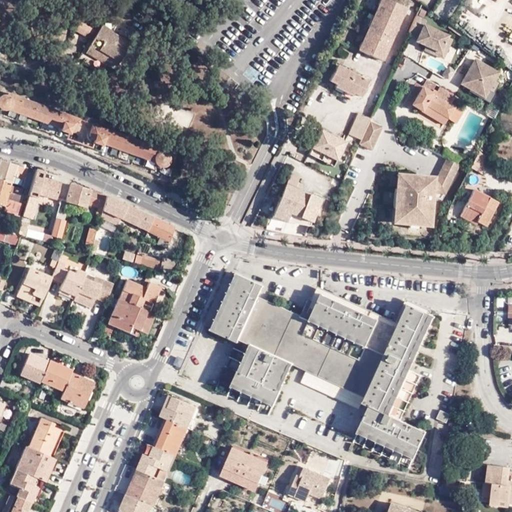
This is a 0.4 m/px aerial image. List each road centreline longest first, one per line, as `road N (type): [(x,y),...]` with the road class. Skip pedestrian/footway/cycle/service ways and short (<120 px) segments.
road 1 (secondary): [(217,237),(282,253),(486,272)]
road 2 (secondary): [(0,148),(67,167),(217,237)]
road 3 (residential): [(486,272),(484,380),(511,421)]
road 4 (tertiary): [(147,374),(217,237)]
road 5 (residential): [(0,354),(20,329),(126,373)]
road 6 (tertiary): [(124,386),(108,404),(63,511)]
road 7 (unknown): [(190,295),(61,248)]
road 8 (tertiary): [(96,511),(141,393)]
